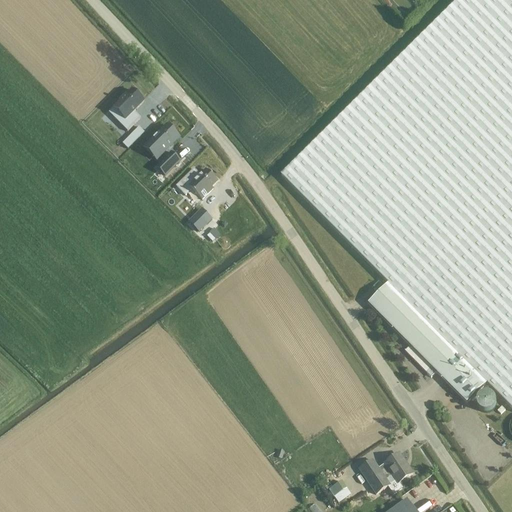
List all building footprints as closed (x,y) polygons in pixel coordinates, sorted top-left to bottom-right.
[(511,0),(459,0),(281,177),(388,285),(368,305),(410,347),(405,352),(427,374),(432,369),(467,404),(487,385),(511,409),(511,0)] [(130,89),(108,112),(126,130),(139,117),(132,110),(142,101),(130,89)] [(179,139),(168,127),(145,149),(157,160),(179,139)] [(132,146),(144,134),(139,129),(127,141),(132,146)] [(179,163),(171,154),(155,169),(163,177),(179,163)] [(177,188),(186,197),(192,191),(202,201),(213,190),(212,189),(218,183),(206,171),(201,177),(194,170),(177,188)] [(385,465),(379,469),(373,460),(358,470),(376,497),(391,487),(390,485),(396,481),(398,485),(413,475),(399,455),(385,465)] [(340,504),(353,495),(345,482),(331,491),(340,504)] [(390,511),(415,511),(407,500),(390,511)]
